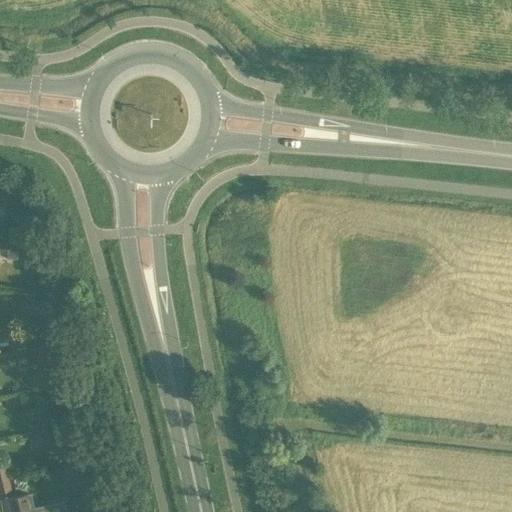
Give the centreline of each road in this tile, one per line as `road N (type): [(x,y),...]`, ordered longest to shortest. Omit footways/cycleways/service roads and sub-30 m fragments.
road 1 (secondary): [(201,511),(150,296),(140,181)]
road 2 (secondary): [(511,157),(210,124)]
road 3 (secondary): [(210,124),(208,103),(185,68),(145,56),(106,71),(86,108)]
